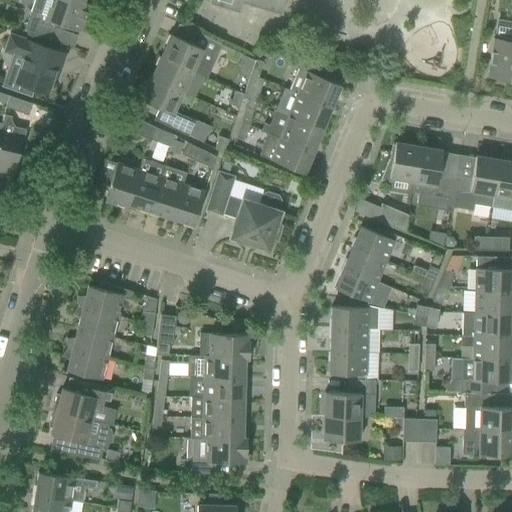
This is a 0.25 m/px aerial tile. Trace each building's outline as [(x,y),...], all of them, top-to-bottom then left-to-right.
[(34,0),(31,11),(24,31),(50,40),(55,24),(79,32),(88,8),(64,0),(34,0)] [(209,0),(208,5),(228,11),(239,14),(243,4),(280,16),(285,0),(209,0)] [(493,39),(487,77),(511,80),(511,23),(496,21),(493,39)] [(171,35),(161,57),(192,71),(206,78),(213,63),(222,45),(194,32),(189,43),(171,35)] [(65,54),(9,35),(3,51),(13,55),(1,89),(33,100),(36,91),(47,94),(56,69),(60,70),(65,54)] [(294,66),(323,78),(328,67),(298,55),(294,66)] [(182,93),(192,71),(161,57),(151,79),(182,93)] [(242,57),(238,66),(241,75),(249,79),(250,76),(250,74),(254,63),(242,57)] [(258,77),(263,62),(255,60),(254,63),(250,74),(258,77)] [(289,90),(331,107),(340,85),(323,78),(294,66),(293,67),(298,69),(289,90)] [(250,74),(250,76),(249,79),(245,90),(253,93),(258,77),(250,74)] [(182,93),(151,79),(141,100),(159,109),(153,120),(181,133),(187,136),(195,121),(173,111),(182,93)] [(284,88),(275,110),(322,129),(331,107),(289,90),(284,88)] [(0,102),(6,104),(9,96),(0,92),(0,102)] [(234,93),(230,106),(238,109),(243,95),(234,93)] [(5,107),(9,109),(28,115),(32,104),(9,96),(6,104),(5,107)] [(241,122),(248,125),(253,110),(246,107),(241,122)] [(313,152),(322,129),(275,110),(269,125),(264,124),(261,130),(268,133),(313,152)] [(0,128),(0,170),(13,173),(21,140),(23,140),(26,130),(14,127),(11,120),(12,117),(4,115),(2,124),(1,124),(0,128)] [(148,140),(154,127),(135,118),(129,131),(148,140)] [(243,140),(248,125),(241,122),(235,137),(243,140)] [(162,131),(154,127),(148,140),(156,144),(162,131)] [(259,156),(303,174),(313,152),(268,133),(259,156)] [(219,136),(215,149),(223,153),(228,139),(219,136)] [(182,155),(190,159),(195,147),(187,143),(184,150),(182,155)] [(381,181),(390,182),(390,180),(412,184),(418,147),(395,143),(391,162),(389,161),(389,160),(388,159),(380,181),(381,181)] [(195,147),(190,159),(198,163),(203,151),(195,147)] [(412,184),(411,192),(419,193),(447,198),(448,195),(451,176),(438,173),(442,151),(418,147),(412,182),(412,184)] [(474,205),(491,207),(499,160),(475,156),(471,179),(458,177),(453,208),(473,211),(474,205)] [(104,201),(126,208),(139,170),(142,159),(138,170),(116,163),(104,201)] [(128,205),(149,212),(164,166),(142,159),(139,170),(126,208),(127,208),(128,205)] [(511,162),(499,160),(491,207),(511,210),(511,162)] [(222,163),(219,171),(227,174),(230,165),(222,163)] [(149,212),(171,219),(182,184),(186,173),(164,166),(149,212)] [(217,171),(204,211),(222,216),(222,215),(236,219),(229,238),(267,250),(280,212),(275,211),(279,201),(277,197),(267,194),(263,196),(259,206),(228,195),(235,176),(227,174),(219,171),(217,171)] [(171,219),(193,226),(204,192),(182,185),(186,174),(186,173),(182,184),(171,219)] [(381,204),(375,220),(405,233),(408,215),(381,204)] [(395,236),(380,229),(378,234),(360,227),(352,247),(385,261),(395,236)] [(429,232),(427,242),(443,249),(445,234),(429,232)] [(452,238),(445,237),(444,247),(455,249),(456,243),(452,238)] [(472,237),(472,251),(491,251),(508,251),(508,238),(491,237),(472,237)] [(352,247),(343,268),(376,282),(385,261),(352,247)] [(475,269),(475,291),(511,292),(511,270),(511,260),(492,260),(476,259),(475,269)] [(433,281),(439,269),(439,268),(430,264),(427,271),(424,277),(433,281)] [(414,266),(411,272),(424,277),(427,271),(414,266)] [(343,268),(335,289),(352,296),(350,301),(367,305),(377,307),(382,308),(391,288),(376,282),(343,268)] [(438,286),(447,290),(453,275),(444,271),(438,286)] [(428,293),(433,281),(424,277),(419,290),(428,293)] [(76,296),(77,306),(117,316),(122,297),(131,299),(132,292),(101,283),(99,289),(87,286),(84,301),(78,299),(77,296),(76,296)] [(441,305),(447,290),(438,286),(432,301),(441,305)] [(475,291),(474,314),(510,314),(511,292),(475,291)] [(331,307),(330,329),(366,330),(376,330),(377,307),(367,305),(350,301),(349,307),(331,307)] [(414,315),(425,317),(427,308),(416,305),(414,315)] [(117,316),(77,306),(71,314),(72,315),(74,312),(80,314),(77,328),(112,337),(117,316)] [(427,308),(425,317),(423,327),(435,329),(439,310),(427,308)] [(153,324),(154,313),(144,312),(143,323),(153,324)] [(510,314),(474,314),(463,313),(462,336),(473,336),(509,337),(510,314)] [(155,355),(168,356),(169,345),(172,345),(176,317),(160,315),(157,335),(157,342),(155,355)] [(425,317),(414,315),(412,325),(423,327),(425,317)] [(141,335),(151,336),(153,324),(143,323),(141,335)] [(66,348),(106,358),(112,337),(77,328),(73,342),(67,341),(67,338),(65,338),(66,348)] [(330,329),(329,352),(365,353),(366,330),(330,329)] [(199,333),(198,356),(204,356),(204,357),(249,358),(249,335),(199,333)] [(462,336),(462,348),(473,348),(473,359),(509,360),(509,337),(473,336),(462,336)] [(408,357),(418,358),(418,344),(408,344),(408,357)] [(424,358),(434,358),(434,345),(424,344),(424,358)] [(66,371),(101,380),(106,358),(66,348),(61,356),(62,357),(64,354),(70,356),(66,371)] [(347,380),(365,380),(365,353),(329,352),(329,374),(348,375),(347,380)] [(153,369),(155,358),(145,356),(143,368),(153,369)] [(189,376),(189,377),(203,378),(203,377),(244,378),(244,359),(249,359),(249,358),(204,357),(204,356),(198,356),(190,356),(189,376)] [(407,371),(417,371),(418,358),(408,357),(407,371)] [(433,371),(434,358),(424,358),(423,371),(433,371)] [(461,380),(460,393),(464,393),(491,394),(491,382),(508,382),(509,360),(473,359),(461,359),(461,380)] [(167,376),(169,361),(160,360),(158,375),(167,376)] [(152,381),(153,369),(143,368),(142,379),(152,381)] [(158,375),(156,391),(165,392),(167,376),(158,375)] [(202,397),(243,399),(244,378),(203,377),(203,378),(202,397)] [(324,392),(323,416),(359,417),(373,418),(374,381),(365,380),(347,380),(347,393),(324,392)] [(56,394),(52,410),(91,420),(94,409),(100,410),(102,399),(109,401),(112,388),(101,386),(82,381),(79,393),(61,388),(60,395),(56,394)] [(479,431),(511,431),(511,407),(492,407),(493,394),(491,394),(464,393),(463,430),(479,430),(479,431)] [(203,418),(242,419),(243,399),(202,397),(191,397),(190,418),(203,418)] [(155,401),(153,416),(161,417),(163,402),(155,401)] [(52,410),(48,427),(51,428),(50,435),(78,442),(74,456),(99,461),(100,459),(103,447),(108,429),(109,424),(91,420),(52,410)] [(424,411),(424,419),(434,419),(434,411),(424,411)] [(159,433),(161,417),(153,416),(151,432),(159,433)] [(358,441),(359,417),(323,416),(322,440),(358,441)] [(193,438),(242,439),(242,419),(203,418),(190,418),(190,438),(193,438)] [(402,442),(403,442),(415,442),(416,419),(402,419),(402,442)] [(421,442),(434,443),(435,443),(436,420),(422,419),(421,442)] [(120,420),(118,427),(131,430),(133,423),(120,420)] [(468,454),(478,455),(511,455),(511,431),(479,431),(479,430),(463,430),(462,449),(468,454)] [(184,459),(183,473),(217,474),(217,462),(245,463),(246,439),(242,439),(193,438),(192,460),(186,459),(184,459)] [(383,447),(383,460),(400,460),(400,447),(383,447)] [(106,455),(104,463),(118,466),(119,457),(106,455)] [(34,495),(70,501),(82,503),(84,488),(96,490),(97,482),(38,472),(34,495)] [(116,485),(114,500),(117,500),(116,509),(129,510),(130,502),(132,490),(132,487),(120,485),(116,485)] [(138,489),(136,506),(152,508),(154,491),(138,489)] [(31,511),(67,511),(70,501),(34,495),(31,511)]
